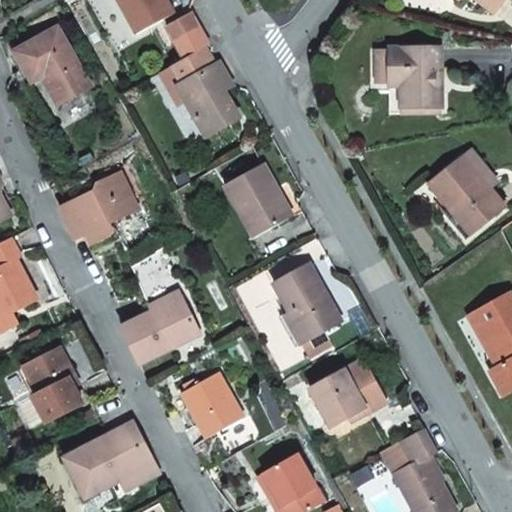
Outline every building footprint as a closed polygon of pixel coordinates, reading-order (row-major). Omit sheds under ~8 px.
[(117,0),(137,35),(175,14),(167,0),(117,0)] [(477,0),(494,14),(505,0),(477,0)] [(176,42),(200,28),(192,12),(167,26),(176,42)] [(61,104),(91,87),(58,28),(15,52),(24,67),(32,82),(40,77),(45,75),(61,104)] [(178,87),(206,137),(239,119),(232,105),(224,91),(220,84),(228,79),(220,63),(216,65),(206,48),(161,73),(166,82),(178,87)] [(378,86),(389,86),(389,48),(378,48),(378,86)] [(441,48),(389,48),(389,86),(404,86),(400,108),(442,107),(441,98),(441,88),(438,88),(438,72),(441,72),(441,48)] [(57,107),(61,104),(45,75),(40,77),(57,107)] [(224,91),(233,87),(228,79),(220,84),(224,91)] [(389,86),(389,114),(442,114),(442,107),(400,108),(404,86),(389,86)] [(463,156),(429,184),(449,209),(444,213),(466,240),(505,208),(484,182),(463,156)] [(264,164),(224,186),(253,239),(289,219),(274,193),(278,190),(271,177),(264,164)] [(94,188),(59,205),(60,206),(75,239),(88,233),(92,243),(102,240),(111,236),(113,229),(111,224),(139,208),(121,169),(96,181),(94,188)] [(0,222),(11,216),(3,200),(0,195),(0,181),(1,181),(0,178),(0,222)] [(274,193),(289,219),(293,217),(278,190),(274,193)] [(26,307),(38,301),(27,280),(17,260),(21,257),(11,239),(0,244),(0,334),(20,324),(11,307),(18,304),(26,307)] [(310,339),(342,321),(326,293),(310,265),(274,284),(290,313),(285,315),(292,329),(301,324),(310,339)] [(153,312),(181,298),(178,291),(150,306),(153,312)] [(511,297),(509,293),(475,312),(504,363),(498,366),(490,371),(505,396),(511,392),(511,297)] [(170,349),(200,335),(181,298),(122,328),(140,364),(170,349)] [(475,312),(469,316),(498,366),(504,363),(475,312)] [(301,344),(310,339),(301,324),(292,329),(301,344)] [(60,348),(24,368),(38,395),(33,397),(46,423),(83,404),(74,387),(70,379),(75,377),(67,362),(60,348)] [(367,414),(386,404),(374,382),(363,361),(310,390),(332,427),(349,417),(364,409),(367,414)] [(206,439),(244,417),(219,372),(181,394),(194,416),(206,439)] [(70,379),(74,387),(79,384),(75,377),(70,379)] [(351,423),(367,414),(364,409),(349,417),(351,423)] [(133,423),(127,426),(137,446),(144,443),(133,423)] [(65,458),(86,499),(121,480),(131,475),(137,485),(148,479),(160,473),(144,443),(137,446),(127,426),(65,458)] [(383,453),(415,511),(419,511),(423,510),(423,511),(454,511),(457,511),(442,485),(428,458),(438,453),(424,429),(383,453)] [(278,511),(308,511),(324,503),(296,455),(280,464),(263,474),(283,507),(278,510),(278,511)] [(278,510),(283,507),(263,474),(258,477),(278,510)] [(137,485),(131,475),(121,480),(126,490),(137,485)]
